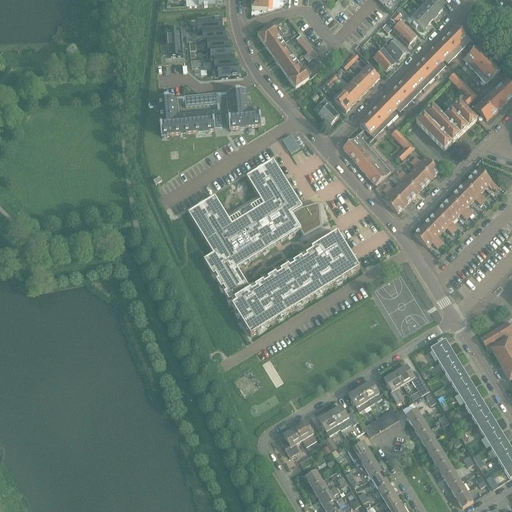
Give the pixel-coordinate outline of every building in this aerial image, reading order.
[(186,0),(186,8),(186,9),(215,7),(214,0),(186,0)] [(427,0),(429,1),(421,10),(432,21),(442,11),(430,0),(435,0),(437,1),(438,0),(427,0)] [(511,0),(500,0),(496,4),(511,22),(511,0)] [(268,2),(252,1),(251,12),(268,13),(268,2)] [(397,14),(405,22),(406,22),(409,25),(412,21),(423,31),(432,21),(421,10),(411,20),(407,16),(404,19),(398,13),(397,14)] [(403,25),(405,22),(397,14),(391,20),(398,27),(393,32),(408,46),(417,38),(403,25)] [(221,22),(198,24),(198,34),(222,31),(221,22)] [(386,26),(382,30),(388,35),(391,32),(386,26)] [(445,39),(459,53),(466,47),(464,45),(469,40),(470,42),(471,42),(462,33),(463,31),(459,27),(457,28),(456,27),(445,39)] [(271,28),(258,38),(264,47),(278,37),(271,28)] [(181,30),(167,31),(169,58),(183,57),(181,30)] [(222,31),(198,34),(202,34),(203,43),(227,41),(225,41),(224,31),(222,31)] [(278,37),(264,47),(271,56),(284,46),(278,37)] [(453,60),(459,53),(445,39),(434,50),(434,49),(433,51),(447,65),(448,65),(446,63),(451,58),(453,60)] [(227,41),(203,43),(203,52),(206,52),(227,50),(227,41)] [(398,62),(407,53),(395,41),(386,50),(398,62)] [(284,46),(271,56),(277,64),(291,55),(284,46)] [(468,66),(474,73),(489,59),(478,47),(463,61),(463,62),(465,60),(470,65),(468,66)] [(378,56),(373,60),(385,74),(394,66),(382,52),(379,48),(375,52),(378,56)] [(231,59),(230,50),(227,50),(206,52),(207,62),(234,59),(231,59)] [(419,65),(434,79),(440,73),(438,71),(443,66),(445,68),(445,67),(431,53),(429,54),(430,54),(419,65)] [(291,55),(277,64),(284,73),(297,63),(291,55)] [(350,59),(346,63),(349,67),(354,63),(358,58),(355,55),(350,59)] [(234,59),(207,62),(210,62),(210,71),(238,69),(238,68),(235,69),(234,59)] [(489,59),(474,73),(480,80),(482,78),(487,83),(485,85),(500,71),(489,59)] [(314,61),(306,67),(311,72),(318,66),(314,61)] [(297,63),(284,73),(290,82),(303,72),(297,63)] [(408,76),(422,91),(423,90),(421,89),(425,84),(427,86),(434,79),(419,65),(408,76)] [(359,77),(371,88),(379,80),(368,68),(359,77)] [(238,69),(210,71),(214,71),(214,81),(238,79),(238,69)] [(303,72),(290,82),(297,91),(310,81),(303,72)] [(333,76),(328,81),(332,84),(337,79),(333,76)] [(396,88),(411,102),(417,96),(416,94),(420,89),(422,91),(408,76),(396,88)] [(351,85),(362,97),(371,88),(359,77),(351,85)] [(498,88),(509,100),(511,98),(511,87),(506,81),(498,88)] [(342,93),(354,105),(362,97),(351,85),(342,93)] [(404,109),(411,102),(396,88),(386,99),(385,98),(384,99),(385,100),(399,114),(400,114),(398,112),(403,107),(404,109)] [(490,95),(502,108),(509,100),(498,88),(490,95)] [(245,92),(225,94),(229,131),(261,128),(259,111),(252,112),(247,112),(245,92)] [(334,102),(346,114),(354,105),(342,93),(334,102)] [(218,95),(184,98),(185,109),(219,106),(218,95)] [(483,103),(494,115),(502,108),(490,95),(483,103)] [(177,98),(157,100),(161,137),(215,132),(215,130),(214,128),(214,127),(213,112),(179,116),(177,98)] [(324,100),(314,111),(319,116),(330,127),(338,118),(329,109),(331,107),(324,100)] [(371,114),(385,128),(392,121),(390,120),(395,115),(397,117),(397,116),(383,102),(382,101),(381,103),(382,103),(371,114)] [(432,107),(416,123),(444,151),(476,121),(470,114),(460,103),(447,115),(444,118),(432,107)] [(486,122),(494,115),(483,103),(475,110),(486,122)] [(220,112),(213,112),(214,127),(221,126),(220,112)] [(359,128),(363,132),(364,131),(374,140),(374,139),(372,138),(377,133),(379,135),(385,128),(371,114),(359,125),(360,126),(359,128)] [(399,134),(394,139),(398,143),(402,138),(399,134)] [(292,135),(283,140),(291,154),(301,149),(292,135)] [(342,150),(353,162),(369,149),(363,142),(361,143),(356,138),(358,137),(358,136),(348,145),(347,144),(343,148),(344,149),(342,150)] [(369,149),(353,162),(364,174),(379,161),(377,162),(373,157),(375,156),(369,149)] [(414,162),(432,180),(439,173),(425,159),(421,163),(416,159),(414,162)] [(379,161),(364,174),(375,187),(390,174),(384,166),(382,168),(378,163),(380,161),(379,161)] [(199,208),(188,215),(213,255),(203,261),(213,277),(215,275),(218,280),(216,281),(221,290),(223,288),(226,293),(223,294),(228,302),(231,301),(234,305),(231,307),(236,315),(239,320),(250,338),(359,270),(338,237),(313,251),(280,272),(281,274),(277,277),(275,275),(267,280),(268,282),(264,285),(263,283),(254,288),(256,290),(251,293),(237,270),(300,231),(303,237),(321,228),(318,204),(302,214),(299,210),(302,209),(273,162),(262,169),(261,168),(257,171),(257,172),(246,179),(260,202),(229,221),(214,198),(203,205),(203,204),(198,207),(199,208)] [(411,173),(425,187),(432,180),(414,162),(410,165),(415,169),(411,173)] [(472,178),(485,191),(489,187),(495,193),(498,189),(479,170),(472,178)] [(400,176),(418,194),(425,187),(411,173),(407,177),(403,173),(400,176)] [(398,187),(411,201),(418,194),(400,176),(397,179),(401,183),(398,187)] [(159,178),(153,182),(155,186),(162,182),(159,178)] [(465,185),(484,204),(486,201),(481,196),(485,191),(472,178),(465,185)] [(457,192),(471,206),(475,202),(480,207),(484,204),(465,185),(457,192)] [(386,190),(405,208),(411,201),(398,187),(393,191),(389,187),(386,190)] [(384,201),(397,215),(405,208),(386,190),(383,193),(387,198),(384,201)] [(450,200),(469,218),(472,215),(467,210),(471,206),(457,192),(450,200)] [(443,207),(457,220),(461,216),(466,221),(469,218),(450,200),(443,207)] [(436,214),(455,233),(458,230),(452,225),(457,220),(443,207),(436,214)] [(429,222),(442,235),(446,231),(452,236),(455,233),(436,214),(429,222)] [(421,229),(440,247),(443,244),(438,239),(442,235),(429,222),(421,229)] [(427,250),(427,249),(431,245),(437,251),(440,247),(421,229),(414,237),(427,250)] [(492,353),(502,369),(509,381),(511,379),(511,331),(507,323),(480,340),(489,355),(492,353)] [(430,351),(437,362),(452,353),(445,342),(444,342),(439,345),(430,351)] [(437,362),(443,373),(458,364),(452,353),(437,362)] [(443,373),(450,383),(465,374),(458,364),(443,373)] [(406,368),(394,375),(402,388),(411,382),(421,398),(429,393),(417,374),(412,377),(410,374),(406,368)] [(450,383),(457,394),(471,385),(465,374),(450,383)] [(394,375),(384,382),(391,393),(390,394),(396,404),(403,400),(397,391),(402,388),(394,375)] [(371,383),(359,390),(370,408),(381,401),(379,396),(377,393),(378,392),(375,387),(374,388),(371,383)] [(457,394),(463,405),(478,396),(471,385),(457,394)] [(359,414),(370,408),(359,390),(348,397),(351,402),(350,403),(353,408),(354,407),(359,414)] [(463,405),(470,416),(484,407),(478,396),(463,405)] [(341,407),(329,414),(337,427),(340,431),(341,433),(352,426),(353,428),(358,425),(352,414),(348,416),(345,412),(344,412),(341,407)] [(470,416),(476,427),(491,418),(484,407),(470,416)] [(387,414),(394,425),(399,422),(392,411),(387,414)] [(406,418),(412,428),(423,422),(416,411),(406,418)] [(329,414),(318,421),(326,434),(329,438),(340,431),(337,427),(329,414)] [(382,417),(389,428),(394,425),(387,414),(382,417)] [(378,420),(384,431),(389,428),(382,417),(378,420)] [(476,427),(483,437),(498,428),(491,418),(476,427)] [(373,423),(379,433),(384,431),(378,420),(373,423)] [(412,428),(418,438),(429,432),(423,422),(412,428)] [(294,430),(302,443),(305,448),(316,442),(313,436),(305,423),(294,430)] [(368,426),(375,436),(379,433),(373,423),(368,426)] [(453,427),(459,437),(464,434),(458,424),(457,424),(453,427)] [(369,437),(369,438),(370,439),(375,436),(368,426),(363,429),(369,437)] [(483,437),(489,448),(504,439),(498,428),(483,437)] [(284,443),(281,445),(289,459),(299,454),(297,451),(295,447),(302,443),(294,430),(282,438),(285,443),(284,443)] [(418,438),(425,449),(435,442),(429,432),(418,438)] [(489,448),(496,459),(511,450),(504,439),(489,448)] [(327,447),(327,448),(330,454),(336,450),(330,440),(325,443),(327,447)] [(425,449),(431,459),(441,453),(435,442),(425,449)] [(352,450),(347,453),(353,464),(369,454),(362,444),(352,450)] [(324,457),(330,454),(327,448),(321,452),(324,457)] [(496,459),(503,470),(511,464),(511,452),(511,450),(496,459)] [(431,459),(437,469),(448,463),(441,453),(431,459)] [(369,454),(353,464),(356,467),(361,464),(365,471),(375,465),(369,454)] [(301,465),(304,470),(315,464),(311,459),(301,465)] [(437,469),(443,479),(454,473),(448,463),(437,469)] [(511,464),(503,470),(509,481),(511,479),(511,464)] [(365,471),(371,481),(381,475),(375,465),(365,471)] [(304,479),(311,490),(322,483),(315,472),(304,479)] [(443,479),(449,490),(460,483),(454,473),(443,479)] [(371,481),(377,491),(388,485),(381,475),(371,481)] [(311,490),(317,500),(335,489),(334,489),(328,493),(322,483),(311,490)] [(449,490),(456,500),(466,493),(460,483),(449,490)] [(377,491),(383,502),(394,495),(388,485),(377,491)] [(335,489),(317,500),(324,510),(334,504),(331,499),(338,495),(335,489)] [(456,500),(462,511),(473,504),(466,493),(456,500)] [(383,502),(389,511),(388,511),(389,511),(400,506),(394,495),(383,502)]
